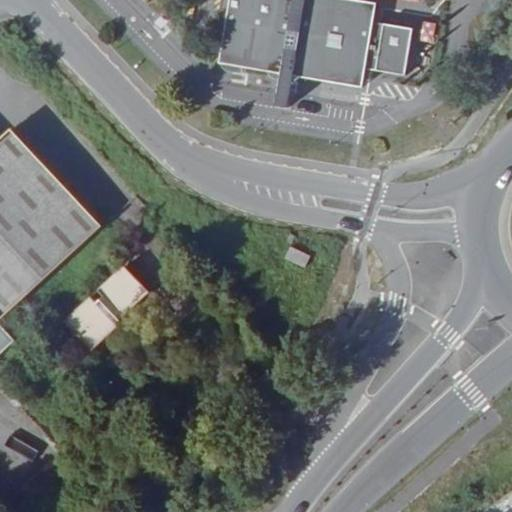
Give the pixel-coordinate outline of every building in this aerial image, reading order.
[(234,39),(230,37),(223,71),(235,74),(234,76),(246,79),(246,76),(284,83),(284,85),(298,88),(298,85),(365,97),(369,79),(408,86),(416,41),(377,32),(381,15),(299,0),(236,0),(232,25),(236,26),(234,39)] [(227,37),(230,37),(234,39),(236,26),(232,25),(229,25),(227,37)] [(295,104),(283,102),(280,115),(292,117),(295,104)] [(0,353),(16,339),(0,321),(0,314),(99,223),(12,128),(0,138),(0,353)] [(292,247),(285,260),(304,270),(311,257),(292,247)] [(91,293),(63,319),(92,349),(119,324),(113,318),(119,312),(122,315),(150,289),(124,262),(98,286),(104,292),(96,299),(91,293)] [(248,369),(236,357),(227,365),(238,378),(248,369)]
